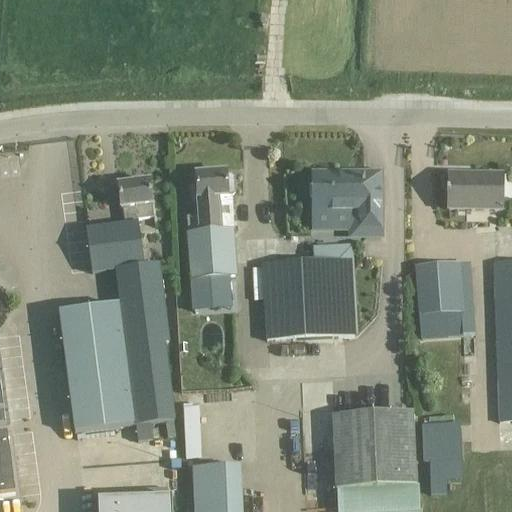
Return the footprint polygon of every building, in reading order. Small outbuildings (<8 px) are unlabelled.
[(227,176),(227,175),(196,177),(196,187),(190,188),(191,201),(197,201),(198,218),(187,219),(188,235),(187,235),(191,307),(231,305),(230,280),(237,280),(234,232),(221,233),(219,200),(228,200),(228,197),(232,197),(235,194),(234,179),(230,175),(227,176)] [(476,178),(448,178),(448,213),(503,214),(503,176),(476,175),(476,178)] [(315,177),(314,216),(356,216),(356,233),(380,233),(380,177),(360,177),(360,180),(339,180),(339,177),(315,177)] [(123,226),(137,224),(136,223),(153,220),(152,206),(149,183),(118,187),(121,210),(123,226)] [(137,224),(123,226),(85,231),(91,277),(115,274),(118,307),(59,315),(73,436),(135,428),(137,445),(150,443),(149,427),(175,424),(165,344),(171,343),(160,265),(143,268),(137,224)] [(266,342),(344,339),(358,338),(353,248),(312,250),(313,263),(262,266),(266,342)] [(511,264),(492,265),(498,424),(511,423),(511,264)] [(414,268),(419,342),(474,338),(470,265),(414,268)] [(0,502),(18,500),(9,437),(0,437),(0,426),(5,425),(0,388),(0,502)] [(413,414),(332,417),(335,493),(417,489),(413,414)] [(424,429),(422,429),(424,466),(429,466),(430,497),(447,496),(446,480),(460,479),(458,427),(434,428),(424,429)] [(194,511),(243,511),(242,469),(192,472),(194,511)] [(97,511),(171,511),(171,501),(98,503),(97,511)]
